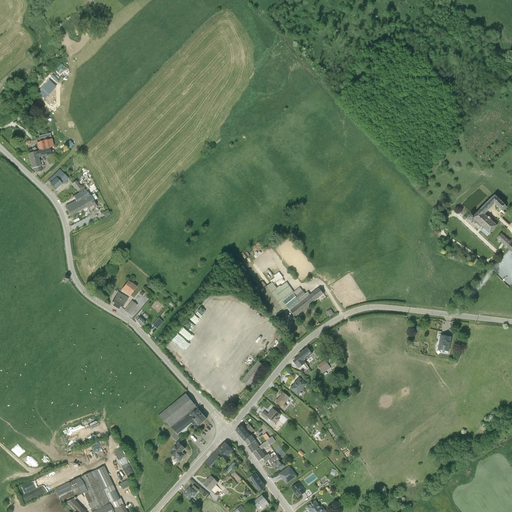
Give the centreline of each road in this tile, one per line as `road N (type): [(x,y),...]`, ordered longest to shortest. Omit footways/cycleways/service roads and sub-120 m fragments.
road 1 (unclassified): [(228,430),(142,334),(83,291),(70,270),(57,207),(0,148)]
road 2 (unclassified): [(228,430),(301,344),(353,311),(511,321)]
